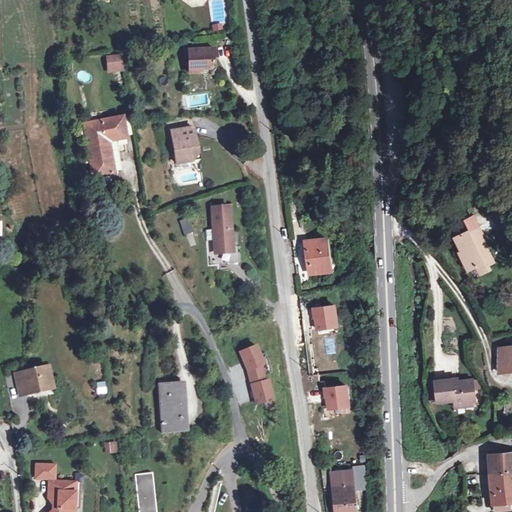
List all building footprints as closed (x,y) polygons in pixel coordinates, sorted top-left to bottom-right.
[(215,49),(189,51),(190,72),(201,71),(201,68),(207,68),(212,63),(213,57),(215,58),(215,49)] [(118,57),(107,58),(108,67),(119,66),(118,57)] [(105,121),(88,124),(97,173),(118,170),(115,150),(128,149),(122,116),(105,119),(105,121)] [(193,127),(172,131),(177,163),(192,161),(195,156),(194,148),(197,148),(193,127)] [(308,203),(293,206),(296,231),(304,230),(308,257),(309,257),(311,273),(331,270),(326,238),(317,239),(316,227),(308,203)] [(229,206),(212,207),(215,252),(216,252),(232,251),(232,247),(229,206)] [(470,230),(479,226),(474,216),(465,221),(470,230)] [(180,222),(184,235),(191,233),(187,220),(180,222)] [(455,238),(459,246),(461,252),(460,253),(468,270),(477,265),(481,273),(490,269),(488,264),(494,262),(483,239),(479,242),(476,237),(481,235),(483,234),(479,226),(470,230),(455,238)] [(232,251),(216,252),(217,264),(240,263),(239,246),(232,247),(232,251)] [(335,306),(314,309),(315,317),(316,317),(318,329),(338,326),(335,306)] [(511,344),(499,346),(498,372),(511,369),(511,344)] [(245,370),(247,378),(254,404),(269,400),(273,399),(268,380),(264,381),(262,374),(259,365),(261,364),(257,355),(253,346),(238,352),(245,370)] [(259,354),(257,355),(261,364),(259,365),(262,374),(267,373),(259,354)] [(45,367),(22,372),(27,394),(36,392),(35,389),(49,386),(49,385),(45,367)] [(22,372),(14,374),(19,396),(27,394),(22,372)] [(452,379),(435,381),(437,402),(454,399),(454,403),(475,400),(473,389),(472,379),(458,381),(453,382),(452,379)] [(480,379),(472,379),(473,389),(481,389),(480,379)] [(179,382),(159,383),(162,433),(172,432),(171,430),(183,429),(179,382)] [(105,383),(97,384),(99,393),(106,392),(105,383)] [(346,386),(325,388),(326,396),(327,396),(328,408),(349,406),(346,386)] [(115,443),(105,444),(106,453),(116,452),(115,443)] [(511,452),(489,454),(490,473),(511,470),(511,452)] [(36,465),(35,479),(54,479),(54,466),(36,465)] [(511,470),(490,473),(490,485),(494,511),(511,509),(511,470)] [(352,471),(331,473),(335,511),(355,511),(358,511),(352,471)] [(139,511),(156,511),(157,511),(155,511),(154,511),(151,479),(153,479),(153,473),(135,475),(139,511)] [(54,511),(52,511),(74,511),(74,509),(75,482),(48,481),(48,498),(54,506),(54,511)]
